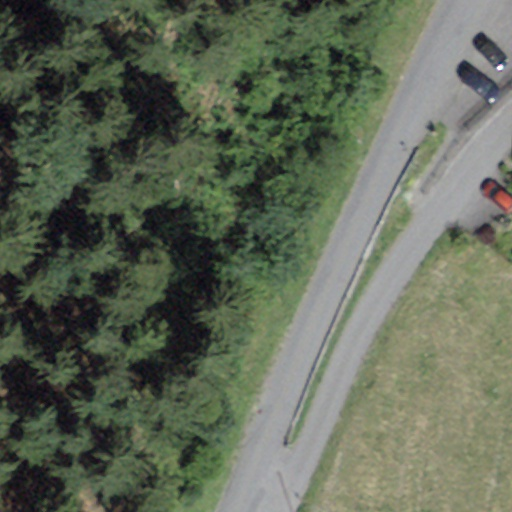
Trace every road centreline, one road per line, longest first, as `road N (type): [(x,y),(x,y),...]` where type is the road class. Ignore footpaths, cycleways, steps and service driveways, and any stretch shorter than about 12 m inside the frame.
road 1 (residential): [(242,511),(325,290),(469,0)]
road 2 (residential): [(270,511),(317,437),(369,308),(429,219),(511,125)]
